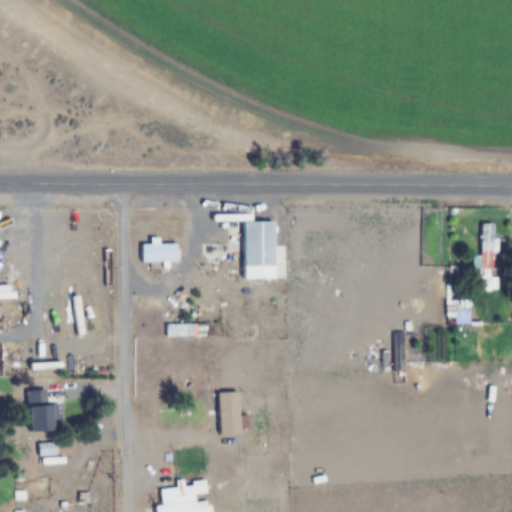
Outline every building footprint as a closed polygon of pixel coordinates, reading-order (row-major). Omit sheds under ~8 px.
[(237,278),(272,278),(272,221),(237,221),(237,278)] [(492,269),(492,223),(479,223),(479,269),(492,269)] [(138,243),(138,262),(174,262),(174,242),(148,242),(148,243),(138,243)] [(490,274),(471,274),(471,289),(490,289),(490,274)] [(26,407),(22,407),(22,431),(28,431),(28,439),(52,439),(52,396),(26,396),(26,407)] [(152,511),(205,511),(205,501),(195,501),(195,496),(206,495),(204,479),(174,481),(174,487),(157,489),(158,505),(152,505),(152,511)]
